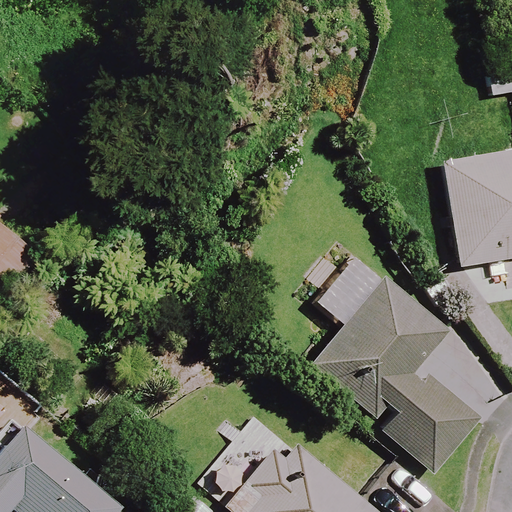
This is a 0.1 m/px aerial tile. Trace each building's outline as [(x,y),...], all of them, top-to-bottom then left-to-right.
[(511,153),(427,167),(444,274),(511,262),(511,153)] [(0,288),(26,256),(0,235),(0,288)] [(433,339),(341,263),(337,267),(323,256),(299,285),(313,297),(299,314),(327,336),(302,367),(401,448),(394,458),(422,481),(468,425),(405,373),(433,339)] [(107,511),(126,489),(0,386),(0,511),(107,511)] [(357,435),(332,411),(304,441),(329,464),(357,435)] [(314,489),(261,446),(209,511),(210,511),(355,511),(319,483),(314,489)]
